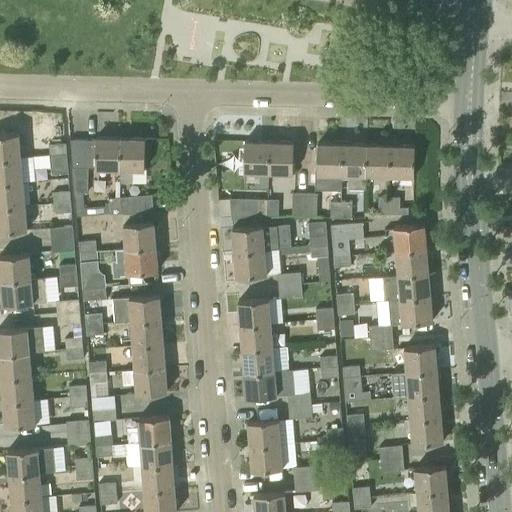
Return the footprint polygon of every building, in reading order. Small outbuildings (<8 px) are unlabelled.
[(49,155),(67,153),(64,125),(54,126),(55,143),(49,143),(49,155)] [(0,133),(0,158),(21,157),(19,132),(0,133)] [(70,167),(121,168),(121,137),(96,136),(96,139),(70,138),(70,167)] [(121,137),(121,168),(121,181),(133,182),(133,168),(145,169),(146,137),(121,137)] [(244,170),(268,171),(269,141),(245,140),(244,170)] [(269,141),(268,171),(293,172),(294,141),(269,141)] [(315,173),(315,189),(341,189),(342,173),(342,143),(318,142),(318,173),(315,173)] [(342,143),(342,173),(348,174),(348,188),(365,189),(365,174),(366,174),(367,143),(342,143)] [(367,143),(366,174),(390,175),(390,144),(367,143)] [(390,144),(390,175),(414,175),(415,145),(390,144)] [(67,153),(49,155),(27,156),(28,168),(50,166),(51,174),(68,173),(67,153)] [(21,157),(0,158),(0,182),(23,181),(21,157)] [(23,181),(0,182),(0,206),(25,204),(23,181)] [(53,191),(54,202),(71,200),(70,189),(53,191)] [(111,214),(121,213),(120,197),(110,198),(110,201),(106,202),(106,205),(85,206),(83,191),(74,192),(77,215),(111,213),(111,214)] [(305,214),(306,191),(293,191),(292,214),(305,214)] [(306,191),(305,214),(317,215),(318,192),(306,191)] [(120,197),(121,213),(143,212),(154,211),(153,194),(120,197)] [(379,212),(388,213),(389,196),(379,195),(379,212)] [(389,196),(388,213),(400,213),(401,196),(389,196)] [(267,215),(267,199),(230,198),(231,217),(259,215),(267,215)] [(277,200),(267,199),(267,215),(277,216),(277,200)] [(72,211),(71,200),(54,202),(55,212),(63,212),(72,211)] [(330,201),(330,217),(341,217),(341,201),(330,201)] [(341,201),(341,217),(350,217),(350,201),(341,201)] [(25,204),(0,206),(0,230),(27,229),(25,204)] [(74,236),(72,211),(63,212),(64,225),(50,226),(51,238),(74,236)] [(121,213),(111,214),(112,224),(124,223),(126,248),(156,246),(154,221),(143,222),(143,212),(121,213)] [(309,220),(311,245),(328,244),(326,219),(309,220)] [(331,223),(334,256),(351,255),(349,237),(364,236),(363,220),(331,223)] [(232,227),(234,252),(265,249),(265,248),(279,246),(277,223),(232,227)] [(394,226),(396,251),(427,248),(425,223),(394,226)] [(59,250),(60,264),(76,262),(74,236),(51,238),(52,250),(59,250)] [(79,240),(80,252),(97,250),(96,238),(79,240)] [(328,244),(311,245),(280,248),(280,254),(312,251),(312,255),(318,255),(320,280),(331,279),(328,244)] [(156,246),(126,248),(116,249),(117,259),(113,259),(114,276),(131,275),(130,272),(158,270),(156,246)] [(427,248),(396,251),(398,274),(429,272),(427,248)] [(265,249),(234,252),(236,276),(267,273),(265,249)] [(98,259),(97,250),(80,252),(81,260),(98,259)] [(0,255),(0,269),(1,280),(31,278),(29,253),(0,255)] [(351,255),(334,256),(335,266),(352,264),(351,255)] [(99,265),(98,259),(81,260),(83,288),(106,286),(105,272),(104,272),(102,270),(100,269),(99,267),(99,265)] [(60,264),(61,276),(78,274),(76,262),(60,264)] [(279,272),(279,284),(301,282),(301,270),(279,272)] [(429,272),(398,274),(382,276),(384,299),(400,298),(431,296),(429,272)] [(78,274),(61,276),(62,286),(78,284),(78,274)] [(31,278),(1,280),(3,305),(47,301),(45,277),(31,278)] [(301,282),(279,284),(280,296),(302,294),(301,282)] [(84,299),(101,297),(107,297),(106,286),(83,288),(84,299)] [(337,292),(338,303),(355,301),(354,290),(337,292)] [(131,321),(162,319),(160,294),(130,296),(131,321)] [(431,296),(400,298),(384,299),(376,300),(378,324),(368,324),(370,337),(393,335),(392,323),(402,322),(402,323),(433,320),(431,296)] [(58,311),(80,309),(79,297),(57,299),(58,311)] [(103,323),(101,297),(84,299),(86,325),(103,323)] [(238,300),(240,324),(271,322),(269,297),(238,300)] [(355,301),(338,303),(339,313),(356,312),(355,301)] [(317,317),(334,316),(333,305),(316,307),(317,317)] [(80,309),(58,311),(59,323),(81,322),(80,309)] [(335,327),(334,316),(317,317),(318,329),(335,327)] [(341,336),(354,335),(353,318),(340,319),(341,336)] [(162,319),(131,321),(133,345),(164,342),(162,319)] [(283,321),(271,322),(240,324),(242,348),(273,346),(285,345),(283,321)] [(103,323),(86,325),(87,334),(104,333),(103,323)] [(0,328),(0,354),(29,352),(29,351),(44,350),(42,325),(0,328)] [(393,335),(370,337),(370,349),(394,347),(393,335)] [(66,337),(66,347),(83,346),(82,336),(66,337)] [(164,342),(133,345),(135,368),(165,366),(164,342)] [(405,347),(407,371),(437,369),(435,344),(405,347)] [(83,346),(66,347),(67,358),(84,356),(83,346)] [(273,346),(242,348),(244,372),(275,370),(273,346)] [(29,352),(0,354),(0,364),(1,378),(31,375),(29,352)] [(320,355),(321,366),(338,364),(337,354),(320,355)] [(89,360),(90,372),(106,371),(105,358),(89,360)] [(343,365),(344,377),(361,375),(360,363),(343,365)] [(338,364),(321,366),(322,377),(339,375),(338,364)] [(165,366),(135,368),(123,369),(124,383),(136,383),(137,393),(167,391),(165,366)] [(275,370),(244,372),(246,397),(276,394),(276,390),(292,388),(290,369),(275,371),(275,370)] [(437,369),(407,371),(407,372),(392,373),(394,396),(409,395),(439,392),(437,369)] [(106,371),(90,372),(93,408),(116,406),(115,393),(108,394),(106,371)] [(31,375),(1,378),(3,402),(33,399),(31,375)] [(361,375),(344,377),(346,400),(371,398),(371,389),(362,390),(361,375)] [(70,384),(71,395),(87,393),(86,383),(70,384)] [(289,393),(289,405),(312,404),(311,391),(289,393)] [(439,392),(409,395),(411,419),(441,416),(439,392)] [(87,393),(71,395),(72,406),(88,404),(87,393)] [(33,399),(3,402),(5,426),(35,424),(33,399)] [(312,404),(289,405),(290,417),(312,416),(312,404)] [(116,406),(93,408),(94,419),(117,418),(116,406)] [(347,413),(348,424),(365,423),(364,412),(347,413)] [(129,443),(140,442),(171,439),(169,415),(138,417),(139,429),(128,430),(129,443)] [(441,416),(411,419),(413,443),(444,441),(441,416)] [(67,420),(68,432),(90,430),(90,418),(67,420)] [(248,421),(250,445),(281,443),(279,419),(248,421)] [(365,423),(348,424),(351,457),(367,456),(365,423)] [(327,428),(328,439),(344,437),(343,427),(327,428)] [(90,430),(68,432),(68,444),(91,442),(90,430)] [(96,434),(96,444),(113,443),(112,432),(96,434)] [(344,437),(328,439),(329,449),(345,448),(344,437)] [(171,439),(140,442),(142,466),(173,463),(171,439)] [(113,443),(96,444),(97,455),(114,454),(113,443)] [(281,443),(250,445),(252,470),(283,467),(281,443)] [(380,445),(381,458),(404,456),(403,443),(380,445)] [(9,474),(40,472),(56,470),(54,446),(7,450),(9,474)] [(76,457),(76,468),(93,467),(93,456),(76,457)] [(404,456),(381,458),(382,470),(405,468),(404,456)] [(173,463),(142,466),(144,489),(175,487),(173,463)] [(294,465),(295,477),(317,476),(317,464),(294,465)] [(415,467),(417,492),(448,489),(446,464),(415,467)] [(93,467),(76,468),(77,478),(94,477),(93,467)] [(40,472),(9,474),(12,498),(42,496),(40,472)] [(317,476),(295,477),(296,490),(318,488),(317,476)] [(100,482),(100,493),(117,492),(116,481),(100,482)] [(355,496),(371,495),(370,484),(354,486),(355,496)] [(175,487),(144,489),(146,511),(173,511),(177,511),(175,487)] [(449,511),(448,489),(417,492),(410,493),(411,504),(418,504),(419,511),(449,511)] [(87,491),(71,492),(71,501),(88,500),(87,491)] [(118,511),(117,492),(100,493),(101,511),(118,511)] [(255,511),(286,511),(285,492),(254,494),(255,511)] [(371,495),(355,496),(355,507),(372,506),(371,495)] [(43,511),(42,496),(12,498),(12,511),(43,511)] [(334,511),(350,510),(349,500),(333,501),(334,511)] [(79,505),(80,511),(97,511),(96,503),(79,505)]
